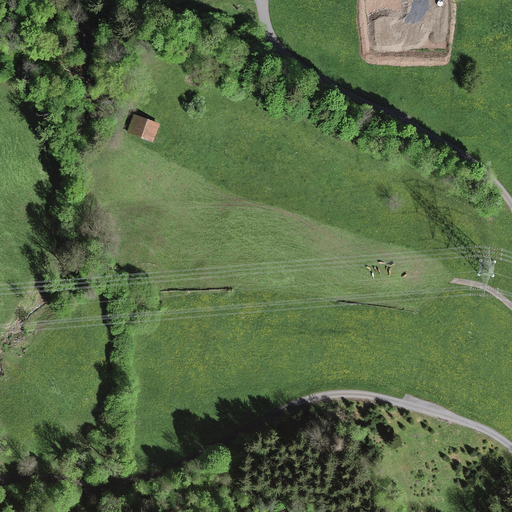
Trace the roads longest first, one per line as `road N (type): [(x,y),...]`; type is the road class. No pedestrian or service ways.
road 1 (unclassified): [(511,449),(421,407),(349,393),(275,412),(151,481),(0,482)]
road 2 (unclassified): [(260,0),(263,27),(284,56),(447,145),(491,181),(511,211)]
